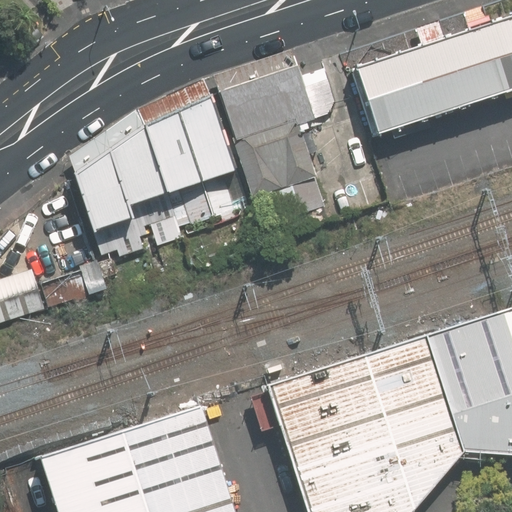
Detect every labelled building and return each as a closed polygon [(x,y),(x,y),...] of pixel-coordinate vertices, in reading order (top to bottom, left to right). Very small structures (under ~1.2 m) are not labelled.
[(511,17),(360,67),(382,134),(511,91),(511,17)] [(301,69),(222,93),(245,167),(254,197),(318,178),(301,125),(317,120),(301,69)] [(245,167),(222,93),(153,128),(81,180),(95,231),(134,218),(131,205),(245,167)] [(380,179),(340,191),(345,208),(385,196),(380,179)] [(32,270),(0,279),(0,320),(43,307),(32,270)] [(511,453),(511,310),(429,336),(465,450),(511,453)] [(311,511),(412,511),(465,450),(429,336),(274,386),(311,511)] [(237,511),(205,407),(43,458),(59,511),(237,511)]
